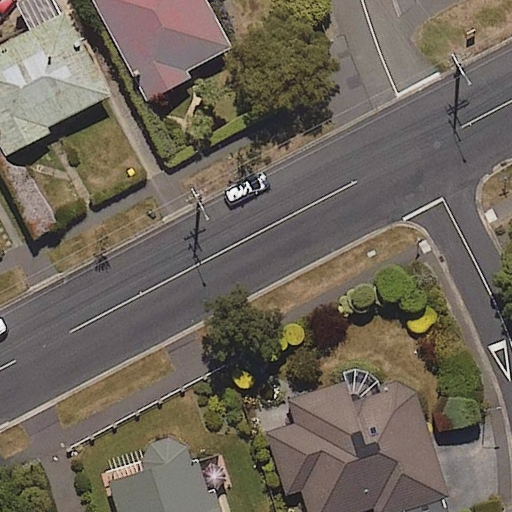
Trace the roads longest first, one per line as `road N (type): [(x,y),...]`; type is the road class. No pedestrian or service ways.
road 1 (tertiary): [(0,367),(422,152)]
road 2 (residential): [(511,357),(422,152)]
road 3 (residential): [(363,0),(422,152)]
